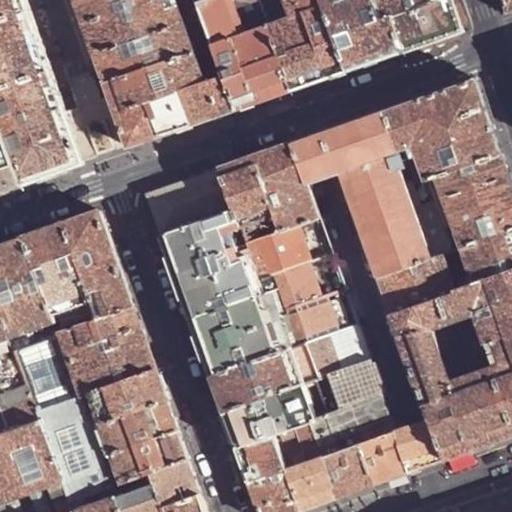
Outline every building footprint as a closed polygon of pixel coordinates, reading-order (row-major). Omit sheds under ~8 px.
[(0,0),(0,117),(24,185),(50,176),(85,164),(61,98),(26,0),(0,0)] [(78,0),(95,46),(108,85),(195,55),(175,0),(78,0)] [(175,0),(195,55),(204,78),(223,71),(200,4),(198,0),(175,0)] [(212,0),(200,4),(223,71),(237,111),(269,100),(292,92),(260,0),(212,0)] [(348,72),(322,0),(260,0),(292,92),(323,81),(348,72)] [(381,61),(404,53),(392,17),(379,21),(371,0),(322,0),(348,72),(381,61)] [(371,0),(379,21),(392,17),(441,0),(371,0)] [(454,6),(451,0),(441,0),(392,17),(404,53),(426,45),(462,32),(454,6)] [(215,119),(237,111),(223,71),(204,78),(195,55),(108,85),(131,149),(140,146),(180,132),(215,119)] [(398,145),(412,140),(415,148),(421,163),(426,178),(427,180),(502,154),(494,128),(478,79),(412,102),(384,112),(397,146),(398,145)] [(434,199),(413,206),(400,170),(406,168),(398,145),(397,146),(384,112),(320,134),(309,138),(293,143),(307,185),(309,184),(324,179),(341,173),(379,277),(442,256),(453,252),(434,199)] [(0,193),(2,193),(24,185),(0,117),(0,193)] [(97,157),(116,150),(106,121),(87,127),(97,157)] [(253,157),(220,169),(235,210),(242,228),(269,218),(274,216),(280,232),(321,217),(309,184),(307,185),(293,143),(253,157)] [(421,163),(415,148),(409,150),(414,165),(421,163)] [(511,182),(502,154),(427,180),(430,189),(434,199),(453,252),(463,248),(511,230),(511,182)] [(148,195),(162,236),(235,210),(220,169),(180,183),(148,195)] [(418,193),(430,189),(427,180),(426,178),(414,182),(418,193)] [(179,284),(192,320),(265,294),(260,279),(247,243),(242,228),(235,210),(162,236),(179,284)] [(82,217),(65,224),(93,301),(96,308),(99,318),(135,306),(124,275),(101,211),(82,217)] [(274,234),(247,243),(260,279),(312,260),(333,252),(326,233),(321,217),(280,232),(274,234)] [(274,234),(269,218),(242,228),(247,243),(274,234)] [(44,231),(25,237),(54,315),(93,301),(65,224),(44,231)] [(511,230),(463,248),(475,284),(511,270),(511,230)] [(15,349),(10,351),(6,339),(56,321),(54,315),(25,237),(0,246),(0,401),(10,429),(41,419),(37,410),(16,350),(15,349)] [(442,256),(379,277),(389,306),(392,314),(455,292),(454,291),(442,256)] [(260,279),(265,294),(272,313),(324,295),(317,275),(312,260),(260,279)] [(445,459),(511,434),(511,270),(475,284),(454,291),(455,292),(392,314),(403,344),(429,419),(430,418),(445,459)] [(205,356),(213,376),(285,350),(272,313),(265,294),(192,320),(205,356)] [(324,295),(272,313),(285,350),(291,348),(340,331),(332,311),(326,294),(324,295)] [(144,332),(135,306),(99,318),(60,331),(61,334),(82,395),(90,392),(157,369),(144,332)] [(365,342),(359,324),(340,331),(291,348),(303,383),(314,379),(371,359),(365,342)] [(82,395),(61,334),(16,350),(37,410),(78,396),(82,395)] [(220,397),(225,411),(302,384),(303,383),(291,348),(285,350),(213,376),(220,397)] [(324,457),(360,445),(396,432),(395,431),(396,430),(387,405),(376,372),(371,359),(314,379),(327,415),(315,420),(311,421),(324,457)] [(157,369),(90,392),(100,422),(168,399),(161,380),(157,369)] [(315,420),(327,415),(314,379),(303,383),(302,384),(315,420)] [(232,431),(238,447),(276,433),(311,421),(315,420),(302,384),(225,411),(232,431)] [(100,422),(90,392),(82,395),(78,396),(89,426),(90,426),(100,422)] [(78,396),(37,410),(41,419),(70,499),(90,492),(103,487),(110,485),(108,477),(101,457),(90,426),(89,426),(78,396)] [(168,399),(100,422),(111,453),(112,453),(112,452),(178,429),(173,414),(168,399)] [(0,401),(0,432),(10,429),(0,401)] [(445,459),(430,418),(429,419),(413,424),(396,430),(395,431),(396,432),(409,471),(420,467),(427,465),(445,459)] [(0,511),(76,511),(76,509),(74,510),(70,499),(41,419),(10,429),(0,432),(0,511)] [(276,433),(288,470),(324,457),(311,421),(276,433)] [(111,453),(100,422),(90,426),(101,457),(111,453)] [(183,441),(178,429),(112,452),(112,453),(120,473),(123,481),(149,471),(189,458),(183,441)] [(409,471),(396,432),(360,445),(374,484),(396,476),(409,471)] [(296,511),(302,510),(288,470),(276,433),(238,447),(246,470),(260,511),(296,511)] [(358,489),(374,484),(360,445),(324,457),(338,497),(358,489)] [(324,457),(288,470),(302,510),(325,501),(338,497),(324,457)] [(194,473),(189,458),(149,471),(153,483),(155,483),(163,506),(201,492),(194,473)] [(120,473),(108,477),(110,485),(112,484),(123,481),(120,473)] [(165,511),(163,506),(155,483),(153,483),(134,490),(134,489),(116,495),(114,496),(115,497),(120,511),(165,511)] [(110,485),(103,487),(107,498),(108,499),(115,497),(114,496),(116,495),(112,484),(110,485)] [(74,510),(76,509),(76,511),(120,511),(115,497),(108,499),(107,498),(91,504),(89,499),(93,497),(90,492),(70,499),(74,510)] [(207,511),(201,492),(163,506),(165,511),(207,511)]
